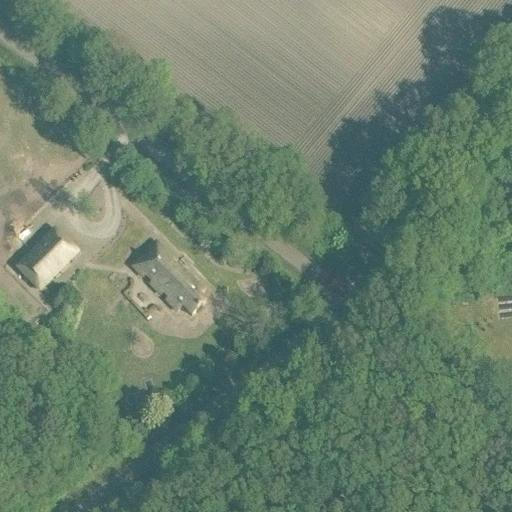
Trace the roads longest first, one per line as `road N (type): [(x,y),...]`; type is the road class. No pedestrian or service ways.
road 1 (unclassified): [(347,302),(0,35)]
road 2 (unclassified): [(77,511),(347,302)]
road 3 (unclassified): [(347,302),(392,260),(511,96)]
